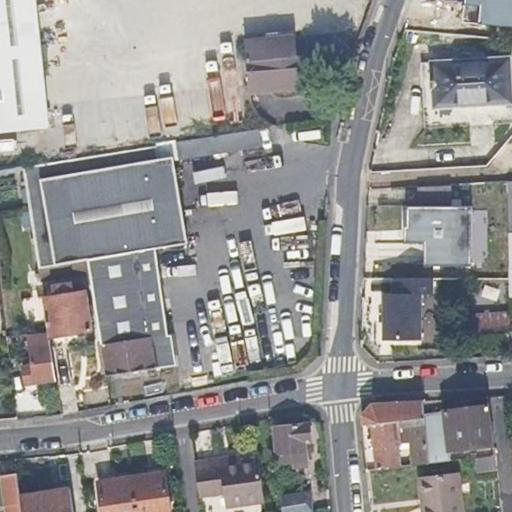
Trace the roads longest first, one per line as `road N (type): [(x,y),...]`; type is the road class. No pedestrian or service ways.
road 1 (tertiary): [(342,383),(347,174),(394,0)]
road 2 (residential): [(342,383),(0,439)]
road 3 (residential): [(342,383),(511,376)]
road 4 (tertiary): [(351,511),(342,383)]
